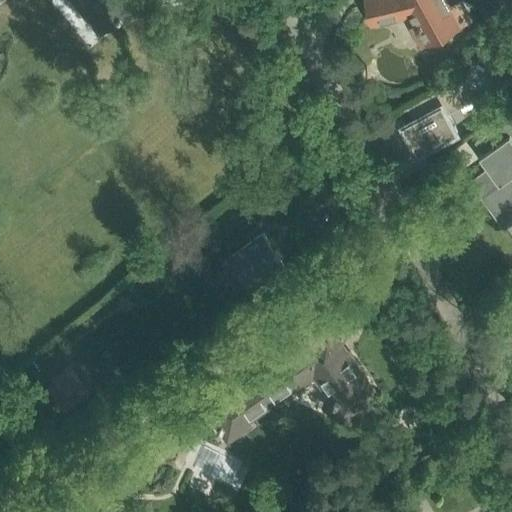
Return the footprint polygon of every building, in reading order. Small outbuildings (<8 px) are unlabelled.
[(88,0),(92,4),(83,11),(100,32),(136,3),(133,0),(88,0)] [(367,0),(372,19),(408,10),(418,28),(422,26),(429,39),(459,23),(446,0),(367,0)] [(414,117),(403,123),(418,151),(439,140),(442,139),(457,130),(447,112),(488,90),(511,76),(511,73),(477,51),(465,72),(407,105),(408,106),(410,111),(414,117)] [(511,115),(511,113),(475,139),(483,151),(480,153),(499,180),(473,199),(474,201),(484,194),(495,209),(511,197),(511,198),(511,134),(511,133),(511,115)] [(263,232),(232,254),(255,287),(259,284),(260,285),(265,283),(263,281),(286,265),(263,232)] [(384,285),(374,292),(384,308),(394,301),(384,285)] [(217,428),(219,431),(225,439),(248,423),(242,414),(294,377),(297,382),(320,366),(338,392),(331,408),(356,419),(366,399),(362,394),(372,386),(362,372),(363,371),(349,352),(348,352),(339,339),(335,342),(327,331),(312,341),(310,340),(264,371),(262,367),(205,407),(219,427),(217,428)] [(89,389),(69,362),(50,375),(54,380),(47,385),(64,408),(89,389)] [(173,431),(161,458),(181,466),(193,439),(173,431)]
